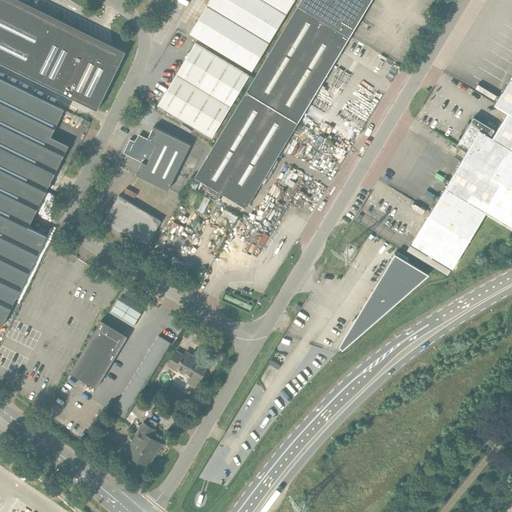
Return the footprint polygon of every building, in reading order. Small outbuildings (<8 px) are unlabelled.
[(8,0),(0,0),(0,63),(97,111),(119,65),(115,63),(119,54),(8,0)] [(202,0),(185,30),(251,72),(294,0),(202,0)] [(301,0),(297,6),(349,38),(371,0),(301,0)] [(245,92),(297,123),(316,92),(349,38),(297,6),(245,92)] [(195,44),(158,105),(210,139),(248,77),(195,44)] [(511,75),(495,104),(508,112),(493,138),(488,135),(492,128),(474,117),(457,146),(467,152),(411,243),(452,267),(486,211),(511,227),(511,75)] [(0,324),(2,326),(46,236),(11,218),(64,110),(0,78),(0,324)] [(234,109),(249,84),(245,82),(231,107),(234,109)] [(297,123),(245,92),(194,177),(246,208),(297,123)] [(136,174),(168,190),(190,145),(154,127),(148,139),(146,138),(138,140),(135,139),(134,142),(130,139),(123,153),(142,162),(136,174)] [(118,196),(102,223),(145,248),(161,222),(118,196)] [(347,345),(426,275),(394,254),(342,341),(347,345)] [(119,297),(111,309),(134,324),(142,311),(119,297)] [(101,321),(69,373),(96,389),(106,371),(127,337),(101,321)] [(171,343),(158,336),(112,412),(124,420),(171,343)] [(176,351),(168,365),(176,370),(177,367),(199,380),(208,366),(197,359),(195,361),(184,355),(184,356),(176,351)] [(101,404),(64,382),(49,406),(86,428),(101,404)] [(136,430),(137,434),(132,442),(137,445),(131,456),(147,466),(154,455),(151,452),(157,442),(151,438),(155,431),(143,423),(144,422),(143,422),(143,423),(141,422),(147,411),(137,405),(129,418),(139,424),(136,430)]
